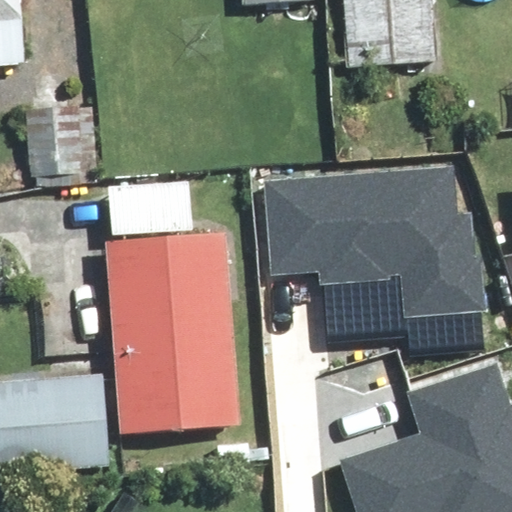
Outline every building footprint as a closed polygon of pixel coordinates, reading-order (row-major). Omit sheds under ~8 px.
[(0,0),(0,66),(24,65),(19,0),(0,0)] [(329,0),(247,0),(247,12),(330,9),(329,0)] [(348,0),(351,76),(449,73),(446,0),(348,0)] [(266,185),(273,274),(400,264),(405,317),(487,311),(478,205),(459,206),(456,170),(266,185)] [(219,234),(94,243),(107,433),(232,424),(219,234)] [(333,448),(352,511),(511,511),(511,390),(501,356),(399,388),(411,424),(333,448)]
